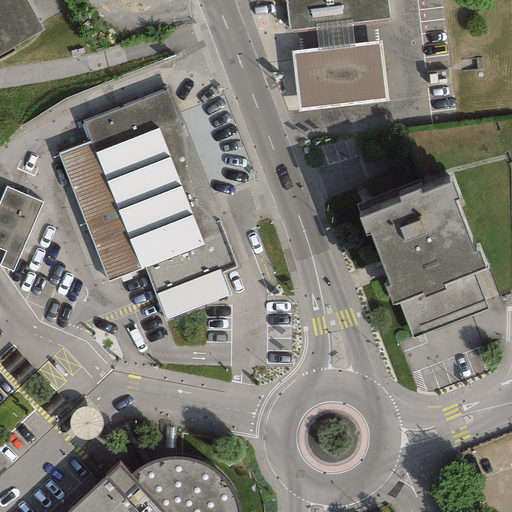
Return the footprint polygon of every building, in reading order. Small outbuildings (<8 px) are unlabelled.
[(0,0),(0,55),(43,31),(25,0),(0,0)] [(108,0),(111,10),(155,0),(108,0)] [(386,0),(285,0),(287,8),(290,33),(311,29),(331,28),(348,26),(389,19),(386,0)] [(313,50),(292,52),(298,111),(386,102),(380,43),(350,46),(348,26),(331,28),(311,29),(313,50)] [(238,270),(170,89),(82,122),(91,145),(62,155),(110,282),(147,268),(168,324),(233,300),(224,275),(238,270)] [(400,203),(359,219),(366,236),(370,234),(390,286),(384,288),(391,306),(398,303),(411,339),(487,310),(473,274),(485,270),(478,251),(473,253),(453,201),(458,200),(451,183),(420,195),(418,191),(398,198),(400,203)] [(42,202),(5,187),(0,198),(0,249),(4,251),(0,261),(0,266),(12,271),(42,202)] [(239,511),(237,502),(234,492),(227,478),(219,471),(208,466),(197,461),(189,458),(179,458),(170,459),(162,459),(151,461),(143,465),(134,470),(129,475),(119,465),(67,511),(239,511)]
